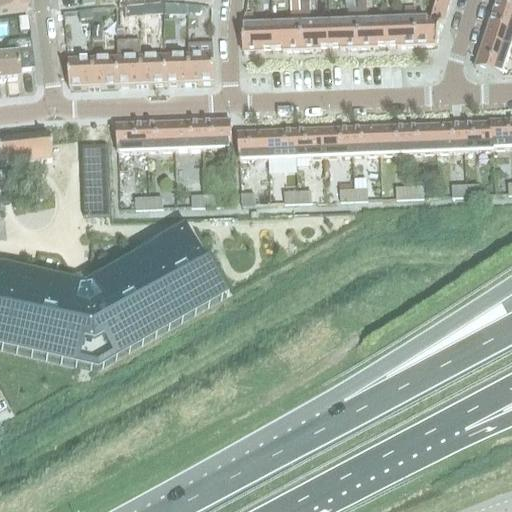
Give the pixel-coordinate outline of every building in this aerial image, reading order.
[(0,0),(0,14),(27,11),(25,0),(0,0)] [(436,48),(450,3),(440,0),(438,0),(432,21),(416,22),(417,48),(436,48)] [(511,21),(511,0),(498,0),(494,16),(511,21)] [(140,7),(141,15),(153,14),(152,6),(140,7)] [(129,16),(141,15),(140,7),(128,8),(129,16)] [(186,15),(186,8),(173,7),(172,14),(186,15)] [(186,8),(186,15),(199,16),(199,8),(186,8)] [(417,48),(416,22),(415,10),(405,11),(406,24),(387,25),(388,47),(397,47),(398,49),(417,48)] [(91,12),(92,20),(104,19),(103,11),(91,12)] [(80,21),(92,20),(91,12),(79,13),(80,21)] [(360,51),(359,48),(358,12),(348,13),(349,26),(330,27),(331,49),(341,49),(341,52),(360,51)] [(379,48),(388,47),(387,25),(367,25),(367,12),(358,12),(359,48),(360,51),(379,50),(379,48)] [(302,53),(301,14),(291,15),(292,28),(273,29),(274,52),(283,51),(283,54),(302,53)] [(310,28),(310,14),(301,14),(302,53),(321,52),(321,50),(331,49),(330,27),(310,28)] [(274,52),(273,29),(253,30),(252,16),(245,16),(243,30),(244,55),(264,55),(264,52),(274,52)] [(511,51),(511,47),(511,21),(494,16),(485,42),(511,51)] [(6,57),(0,57),(0,83),(19,82),(19,73),(34,71),(31,42),(11,44),(6,53),(6,57)] [(502,79),(511,51),(485,42),(476,70),(502,79)] [(215,59),(190,60),(191,88),(216,87),(215,59)] [(167,89),(191,88),(190,60),(166,61),(167,89)] [(143,89),(167,89),(166,61),(142,62),(143,89)] [(95,91),(119,90),(118,62),(94,63),(95,91)] [(119,90),(143,89),(142,62),(118,62),(119,90)] [(94,63),(69,64),(70,92),(95,91),(94,63)] [(202,125),(203,152),(232,151),(231,124),(202,125)] [(511,151),(511,124),(491,125),(491,128),(492,128),(493,152),(494,152),(511,151)] [(175,153),(203,152),(202,125),(175,126),(175,153)] [(148,154),(175,153),(175,126),(147,127),(148,154)] [(119,155),(148,154),(147,127),(118,127),(119,155)] [(492,128),(491,128),(463,129),(465,156),(494,155),(494,152),(493,152),(492,128)] [(437,157),(465,156),(463,129),(436,130),(437,157)] [(409,158),(437,157),(436,130),(408,131),(409,158)] [(381,158),(409,158),(408,131),(380,132),(381,158)] [(353,160),(381,158),(380,132),(352,133),(353,160)] [(298,161),(325,160),(324,133),(296,134),(298,161)] [(325,160),(353,160),(352,133),(324,133),(325,160)] [(270,162),(298,161),(296,134),(269,135),(270,162)] [(241,163),(270,162),(269,135),(240,136),(241,163)] [(23,139),(26,166),(53,163),(50,137),(23,139)] [(0,168),(26,166),(23,139),(0,141),(0,168)] [(108,148),(81,150),(84,219),(111,218),(108,148)] [(466,189),(452,190),(452,200),(466,199),(466,189)] [(480,189),(466,189),(466,199),(480,199),(480,189)] [(424,191),(410,192),(410,202),(424,201),(424,191)] [(410,192),(396,192),(396,202),(410,202),(410,192)] [(368,193),(354,194),(355,204),(369,203),(368,193)] [(354,194),(340,195),(341,205),(355,204),(354,194)] [(286,207),(299,207),(299,196),(286,196),(286,207)] [(299,207),(312,206),(312,196),(299,196),(299,207)] [(256,198),(242,199),(243,208),(257,208),(256,198)] [(219,199),(205,200),(205,210),(219,209),(219,199)] [(205,200),(191,200),(191,210),(205,210),(205,200)] [(163,201),(149,202),(150,212),(164,211),(163,201)] [(149,202),(135,202),(136,212),(150,212),(149,202)] [(0,267),(0,350),(94,372),(225,298),(185,227),(82,286),(0,267)]
